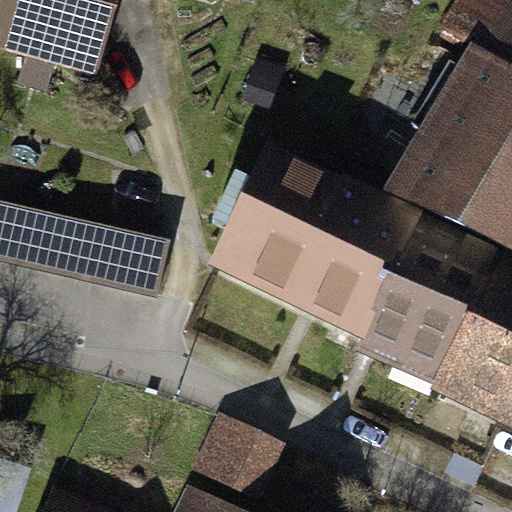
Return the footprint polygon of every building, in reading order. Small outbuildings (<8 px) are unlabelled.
[(0,0),(0,62),(82,84),(104,0),(0,0)] [(211,0),(176,0),(207,12),(211,0)] [(256,159),(199,261),(511,436),(511,0),(464,0),(443,38),(463,49),(366,221),(256,159)] [(255,502),(281,453),(218,421),(193,470),(255,502)] [(0,503),(19,506),(22,477),(0,474),(0,503)] [(97,511),(38,489),(29,511),(97,511)] [(225,511),(188,491),(176,511),(225,511)]
